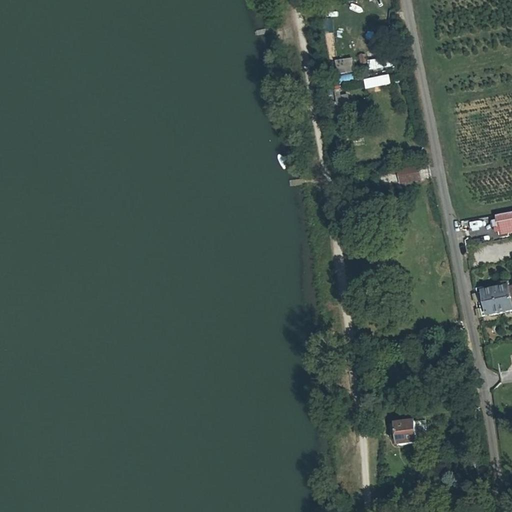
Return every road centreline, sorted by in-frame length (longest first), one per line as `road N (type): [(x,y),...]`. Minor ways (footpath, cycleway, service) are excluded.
road 1 (residential): [(501,511),(406,0)]
road 2 (track): [(298,0),(369,511)]
